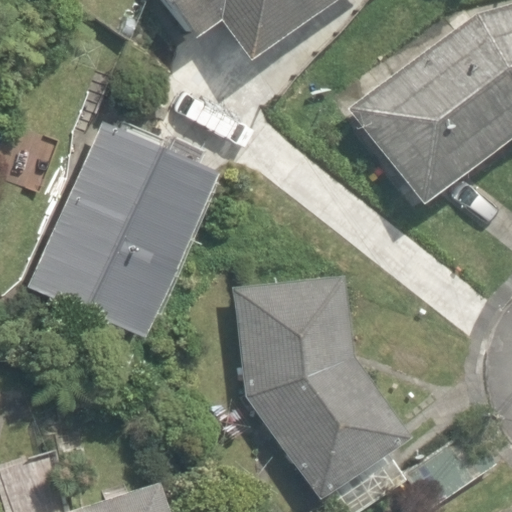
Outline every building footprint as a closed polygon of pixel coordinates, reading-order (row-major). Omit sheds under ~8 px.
[(208,18),(237,59),(320,0),(156,0),(182,36),(208,18)] [(338,108),(408,205),(511,129),(511,0),(467,14),(338,108)] [(19,285),(129,336),(204,173),(94,122),(19,285)] [(316,492),(330,511),(350,511),(398,478),(377,449),(395,436),(340,358),(331,275),(224,287),(236,395),(308,497),(316,492)] [(393,495),(404,511),(415,511),(489,461),(464,424),(396,471),(406,485),(393,495)] [(49,511),(153,511),(143,480),(49,511)]
